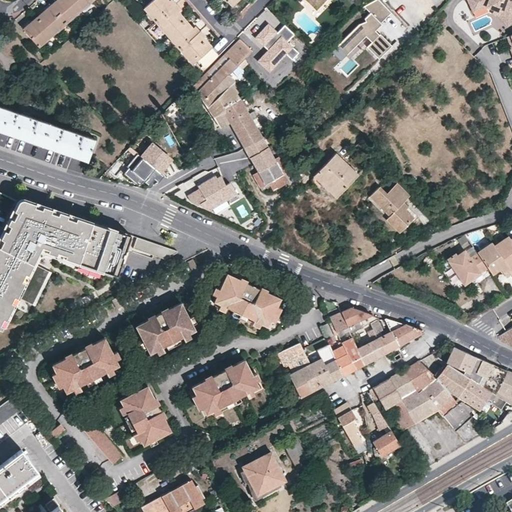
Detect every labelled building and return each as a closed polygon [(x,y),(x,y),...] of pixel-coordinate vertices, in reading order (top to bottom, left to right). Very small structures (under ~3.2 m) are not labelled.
[(91,0),(57,0),(56,0),(52,0),(43,9),(44,11),(29,24),(27,22),(22,27),(39,45),(91,0)] [(151,0),(144,7),(192,62),(213,45),(200,30),(199,30),(194,24),(191,26),(179,11),(181,9),(172,0),(151,0)] [(371,34),(373,32),(380,25),(379,24),(389,13),(376,0),(373,0),(363,5),(362,6),(369,13),(364,18),(365,21),(358,24),(337,46),(346,55),(364,37),(370,43),(365,48),(377,60),(390,46),(378,35),(377,35),(375,38),(371,34)] [(500,16),(508,25),(511,21),(511,0),(509,3),(507,0),(466,0),(468,4),(474,15),(487,10),(500,16)] [(265,40),(273,33),(259,20),(252,27),(265,40)] [(252,27),(240,39),(251,51),(248,53),(257,62),(259,59),(268,68),(263,74),(265,77),(271,73),(285,59),(275,50),(265,40),(252,27)] [(228,75),(243,59),(248,53),(251,51),(240,39),(194,86),(208,108),(220,126),(229,121),(225,113),(227,112),(224,107),(239,99),(230,85),(234,82),(228,75)] [(337,46),(331,52),(341,61),(346,55),(337,46)] [(248,114),(239,99),(224,107),(227,112),(225,113),(229,121),(245,148),(262,138),(254,124),(260,120),(254,111),(248,114)] [(0,128),(21,136),(59,149),(88,159),(95,137),(0,104),(0,128)] [(262,138),(267,134),(260,120),(254,124),(262,138)] [(253,174),(260,186),(267,182),(272,179),(277,188),(288,182),(283,173),(288,170),(286,167),(279,154),(273,158),(262,138),(245,148),(253,163),(258,170),(253,174)] [(150,140),(139,154),(159,172),(171,158),(150,140)] [(163,175),(159,172),(139,154),(136,152),(126,165),(128,167),(123,173),(136,184),(137,181),(141,183),(149,187),(156,183),(163,175)] [(359,174),(336,152),(313,175),(336,197),(359,174)] [(210,209),(236,194),(229,182),(224,183),(220,175),(216,176),(215,174),(197,185),(198,187),(186,194),(193,204),(198,203),(201,206),(210,209)] [(270,186),(273,190),(277,188),(272,179),(267,182),(270,186)] [(379,186),(368,197),(388,216),(385,220),(399,233),(414,218),(405,210),(408,207),(403,202),(409,195),(396,183),(386,193),(379,186)] [(20,197),(0,236),(0,327),(11,296),(40,306),(57,254),(117,274),(131,235),(20,197)] [(511,244),(507,237),(505,235),(491,244),(509,270),(511,268),(511,244)] [(177,250),(137,237),(133,248),(164,259),(177,252),(177,250)] [(504,277),(510,272),(509,270),(491,244),(488,241),(473,251),(486,268),(489,273),(497,268),(504,277)] [(486,268),(473,251),(466,256),(461,250),(455,254),(453,253),(444,260),(459,282),(475,271),(478,274),(486,268)] [(77,268),(76,276),(93,279),(94,271),(77,268)] [(462,286),(478,274),(475,271),(459,282),(462,286)] [(261,319),(268,322),(270,315),(276,301),(279,293),(266,288),(259,285),(245,280),(238,277),(225,272),(219,288),(216,295),(214,300),(220,303),(227,306),(234,308),(247,314),(255,317),(261,319)] [(276,301),(270,315),(275,318),(281,303),(276,301)] [(188,333),(194,330),(191,325),(188,318),(180,302),(167,309),(161,312),(154,316),(148,319),(135,326),(143,341),(146,347),(149,353),(155,350),(162,346),(165,345),(178,338),(182,336),(188,333)] [(367,312),(351,307),(350,307),(341,311),(347,326),(349,330),(352,336),(354,334),(358,333),(369,331),(374,329),(371,322),(376,319),(379,318),(372,314),(367,312)] [(247,314),(234,308),(233,313),(246,318),(247,314)] [(341,311),(330,317),(336,331),(347,326),(341,311)] [(421,332),(420,329),(419,329),(405,323),(405,324),(386,317),(385,319),(390,327),(398,345),(421,332)] [(398,345),(390,327),(389,328),(382,331),(376,319),(371,322),(374,329),(378,338),(385,352),(398,345)] [(323,338),(332,336),(328,322),(320,324),(323,338)] [(511,325),(499,334),(501,338),(503,341),(511,345),(511,343),(511,325)] [(357,348),(364,363),(385,352),(378,338),(374,329),(369,331),(373,341),(357,348)] [(347,355),(354,368),(364,363),(357,348),(354,340),(352,337),(347,339),(341,342),(344,348),(347,355)] [(112,367),(117,365),(115,360),(112,353),(104,338),(92,344),(85,348),(71,354),(65,358),(52,364),(56,371),(62,384),(65,391),(73,387),(79,384),(86,380),(99,374),(105,371),(112,367)] [(178,338),(165,345),(167,349),(180,342),(178,338)] [(322,386),(310,362),(299,342),(277,353),(280,359),(285,356),(294,371),(288,374),(300,397),(322,386)] [(328,343),(317,349),(321,357),(310,362),(322,386),(344,374),(333,354),(328,343)] [(453,346),(447,361),(448,363),(469,376),(510,402),(511,403),(511,395),(497,388),(506,370),(486,361),(453,346)] [(333,354),(344,374),(351,370),(345,357),(347,355),(344,348),(333,354)] [(285,356),(280,359),(288,374),(294,371),(285,356)] [(253,390),(259,387),(256,381),(253,375),(245,360),(233,367),(226,370),(212,376),(205,380),(193,386),(197,394),(204,407),(207,413),(213,410),(220,407),(227,403),(240,397),(246,393),(253,390)] [(487,422),(473,409),(468,404),(459,399),(457,402),(455,399),(448,391),(435,378),(433,375),(419,360),(404,369),(437,408),(453,427),(455,431),(473,416),(484,426),(487,422)] [(450,389),(457,394),(469,376),(448,363),(442,370),(435,378),(448,391),(450,389)] [(442,370),(440,368),(433,375),(435,378),(442,370)] [(437,408),(404,369),(378,384),(373,387),(385,407),(389,405),(403,428),(437,408)] [(497,388),(511,395),(511,372),(506,370),(497,388)] [(62,384),(56,371),(51,373),(58,386),(62,384)] [(99,374),(86,380),(87,385),(101,378),(99,374)] [(469,376),(457,394),(458,395),(479,409),(487,397),(498,405),(499,404),(506,408),(507,407),(510,402),(469,376)] [(155,438),(171,430),(165,417),(161,410),(158,404),(154,397),(148,385),(132,393),(126,396),(121,398),(124,405),(128,412),(129,415),(136,428),(137,431),(140,437),(144,444),(149,441),(155,438)] [(385,407),(373,387),(369,389),(381,410),(385,407)] [(204,407),(197,394),(193,396),(199,409),(204,407)] [(240,397),(227,403),(229,407),(242,401),(240,397)] [(360,431),(353,419),(356,417),(347,401),(334,410),(355,446),(363,442),(357,432),(360,431)] [(389,424),(374,401),(367,405),(373,415),(379,430),(389,424)] [(75,419),(85,410),(81,405),(70,413),(75,419)] [(485,413),(490,416),(494,410),(488,406),(485,413)] [(75,419),(80,425),(91,416),(85,410),(75,419)] [(136,428),(129,415),(125,417),(132,429),(136,428)] [(85,430),(95,421),(91,416),(80,425),(85,430)] [(85,430),(89,435),(99,427),(95,421),(85,430)] [(50,431),(55,437),(64,428),(60,423),(50,431)] [(94,441),(104,433),(99,427),(89,435),(94,441)] [(400,444),(391,429),(373,441),(376,446),(373,447),(374,452),(377,458),(400,444)] [(94,441),(99,447),(109,438),(104,433),(94,441)] [(309,461),(297,437),(292,440),(285,443),(298,467),(305,464),(309,461)] [(103,452),(113,443),(109,438),(99,447),(103,452)] [(103,452),(107,457),(117,448),(113,443),(103,452)] [(117,448),(107,457),(112,462),(122,454),(117,448)] [(0,499),(37,472),(20,451),(0,466),(0,499)] [(258,493),(285,478),(271,451),(243,466),(258,493)] [(350,469),(363,464),(361,457),(348,462),(350,469)] [(190,463),(193,470),(203,464),(200,458),(190,463)] [(86,474),(91,480),(101,471),(96,466),(86,474)] [(143,511),(180,511),(203,500),(192,479),(141,507),(143,511)] [(113,506),(124,500),(119,491),(106,497),(113,506)] [(62,511),(58,506),(60,505),(54,497),(45,504),(50,511),(49,511),(62,511)] [(189,511),(205,503),(203,500),(180,511),(189,511)]
